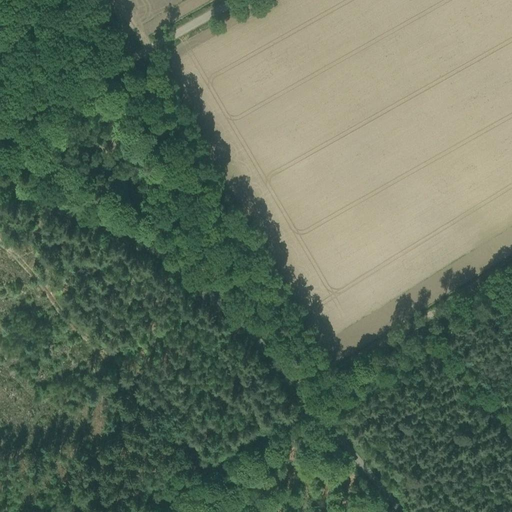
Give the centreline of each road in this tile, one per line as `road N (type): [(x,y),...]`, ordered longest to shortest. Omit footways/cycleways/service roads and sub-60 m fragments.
road 1 (unclassified): [(405,511),(207,295),(102,223),(0,187)]
road 2 (unclassified): [(0,130),(232,0)]
road 3 (track): [(310,405),(152,511)]
